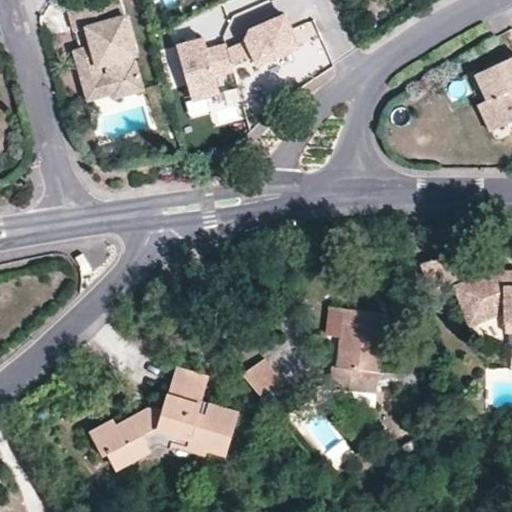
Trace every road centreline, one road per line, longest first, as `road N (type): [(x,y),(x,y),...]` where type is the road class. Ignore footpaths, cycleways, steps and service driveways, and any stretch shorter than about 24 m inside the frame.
road 1 (residential): [(161,210),(133,269),(0,391)]
road 2 (residential): [(72,227),(7,0)]
road 3 (residential): [(339,194),(511,192)]
road 4 (residential): [(366,79),(319,107),(298,136),(280,193)]
road 5 (residential): [(492,0),(440,25),(366,79)]
road 6 (residential): [(161,210),(280,193)]
